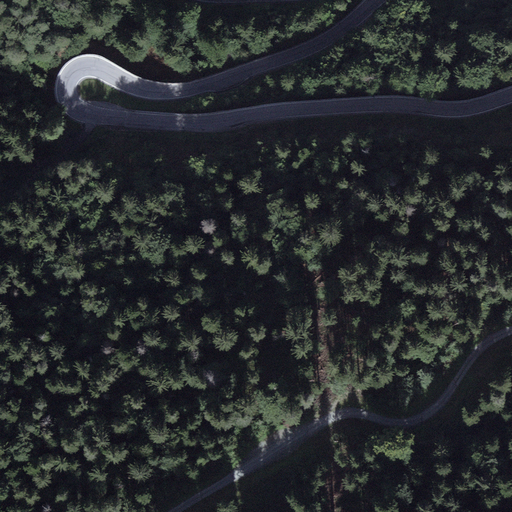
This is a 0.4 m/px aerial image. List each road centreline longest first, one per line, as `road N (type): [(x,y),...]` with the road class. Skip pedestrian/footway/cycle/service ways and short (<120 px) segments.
road 1 (tertiary): [(511,93),(467,107),(357,103),(200,122),(81,111),(67,90),(81,66),(96,64),(150,89),(197,87),(312,46),(374,0)]
road 2 (track): [(174,511),(336,415),(391,423),(420,418),(446,397),(480,348),(511,331)]
road 3 (track): [(94,114),(62,161),(0,199)]
